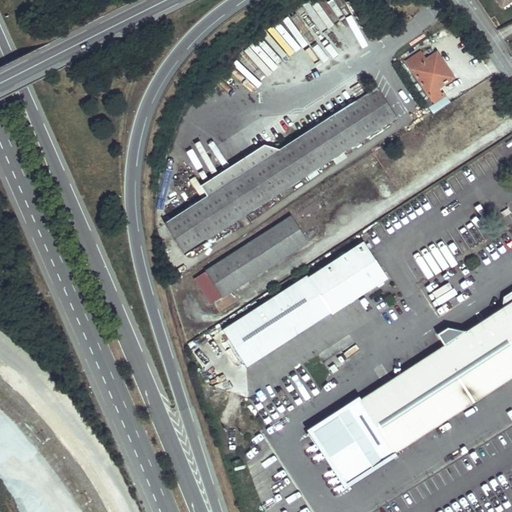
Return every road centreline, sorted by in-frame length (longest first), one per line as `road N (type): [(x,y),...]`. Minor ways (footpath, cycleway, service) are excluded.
road 1 (secondary): [(216,511),(150,306),(128,177),(154,81),(231,0)]
road 2 (primary): [(197,511),(0,39)]
road 3 (unknown): [(511,117),(239,294)]
road 4 (primary): [(48,233),(165,511)]
road 5 (secondary): [(164,0),(0,81)]
road 6 (primary): [(0,122),(48,233)]
